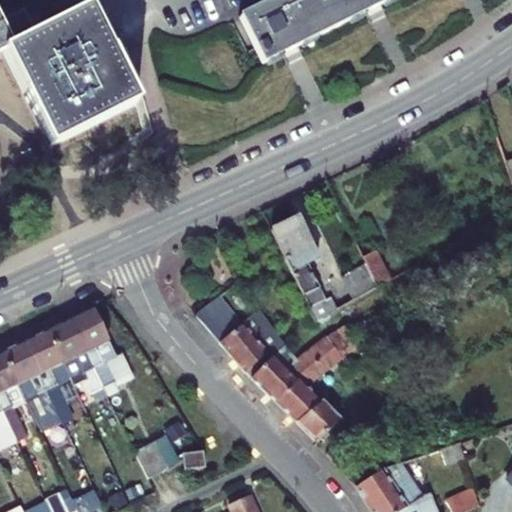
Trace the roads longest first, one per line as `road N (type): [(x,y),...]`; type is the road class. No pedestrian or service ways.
road 1 (secondary): [(120,241),(388,120),(511,47)]
road 2 (residential): [(120,241),(154,316),(330,511)]
road 3 (secondary): [(0,295),(120,241)]
